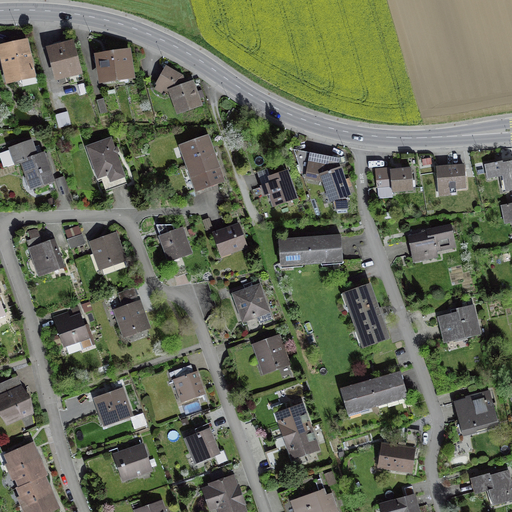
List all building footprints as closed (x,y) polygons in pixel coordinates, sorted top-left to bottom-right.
[(28,40),(0,46),(0,51),(8,86),(37,79),(28,40)] [(75,42),(49,48),(57,82),(84,75),(75,42)] [(131,51),(96,56),(100,85),(136,80),(131,51)] [(194,83),(166,68),(153,91),(172,102),(178,115),(202,108),(194,83)] [(103,102),(98,103),(101,116),(107,114),(103,102)] [(60,126),(71,123),(68,111),(56,114),(60,126)] [(180,146),(188,168),(217,158),(210,137),(180,146)] [(112,139),(86,148),(97,181),(107,178),(110,185),(126,179),(112,139)] [(21,164),(39,157),(33,142),(11,150),(16,165),(21,164)] [(340,161),(296,153),(306,181),(323,185),(329,204),(352,197),(342,169),(338,170),(340,161)] [(46,155),(39,157),(21,164),(31,192),(56,183),(46,155)] [(225,182),(217,158),(188,168),(195,192),(225,182)] [(504,164),(486,167),(489,181),(504,178),(507,194),(511,192),(511,165),(505,167),(504,164)] [(465,167),(438,168),(439,198),(457,197),(457,191),(467,191),(465,167)] [(392,170),(376,171),(378,190),(394,189),(394,194),(414,192),(412,170),(392,172),(392,170)] [(272,184),(262,187),(265,198),(271,196),(275,208),(299,200),(289,172),(270,179),(272,184)] [(65,179),(56,182),(62,198),(70,195),(65,179)] [(349,204),(335,205),(336,213),(350,212),(349,204)] [(511,205),(501,208),(505,229),(511,227),(511,205)] [(208,221),(202,223),(206,234),(212,231),(208,221)] [(240,226),(215,234),(223,258),(248,250),(240,226)] [(438,261),(437,256),(457,251),(451,226),(426,232),(426,235),(408,239),(413,266),(438,261)] [(79,229),(66,234),(72,251),(85,246),(79,229)] [(184,229),(159,237),(168,263),(193,255),(184,229)] [(39,232),(30,235),(32,242),(27,243),(39,279),(61,271),(51,242),(43,245),(39,232)] [(117,235),(91,244),(100,272),(126,263),(117,235)] [(342,237),(281,241),(283,267),(344,263),(342,237)] [(260,285),(233,295),(244,324),(271,314),(260,285)] [(372,285),(343,295),(362,350),(391,341),(372,285)] [(118,296),(123,309),(140,302),(135,289),(118,296)] [(229,298),(215,302),(219,314),(233,310),(229,298)] [(141,302),(140,302),(123,309),(114,312),(124,340),(152,330),(141,302)] [(459,314),(439,319),(446,345),(482,336),(475,307),(459,310),(459,314)] [(69,314),(55,319),(65,349),(90,340),(81,315),(71,319),(69,314)] [(280,336),(253,346),(264,376),(291,366),(280,336)] [(198,373),(174,381),(182,404),(206,396),(198,373)] [(402,374),(341,391),(348,416),(409,399),(402,374)] [(19,380),(0,387),(0,391),(4,399),(24,390),(19,380)] [(4,399),(0,400),(0,417),(6,431),(39,416),(27,389),(24,390),(4,399)] [(123,390),(94,400),(105,429),(133,418),(123,390)] [(466,401),(455,404),(464,438),(500,428),(491,392),(465,399),(466,401)] [(277,415),(285,438),(312,429),(304,406),(277,415)] [(183,420),(189,431),(207,421),(201,410),(183,420)] [(320,452),(312,429),(285,438),(293,461),(320,452)] [(210,430),(185,440),(196,466),(221,455),(210,430)] [(5,467),(9,476),(42,461),(34,445),(5,458),(8,465),(5,467)] [(418,451),(383,445),(379,469),(414,475),(418,451)] [(144,446),(114,456),(123,483),(154,473),(144,446)] [(49,478),(42,461),(9,476),(12,484),(16,482),(20,491),(47,478),(49,478)] [(491,475),(472,480),(476,495),(490,492),(494,507),(511,502),(511,478),(510,472),(492,477),(491,475)] [(333,473),(325,476),(329,487),(337,484),(333,473)] [(209,489),(204,490),(212,511),(214,511),(218,511),(247,511),(246,507),(248,506),(241,487),(239,487),(235,477),(209,486),(209,489)] [(21,508),(54,493),(47,478),(20,491),(18,492),(20,497),(17,498),(21,508)] [(325,491),(292,503),(295,511),(337,511),(332,496),(328,497),(325,491)] [(54,493),(21,508),(22,511),(56,511),(61,510),(54,493)] [(420,511),(416,495),(380,505),(382,511),(420,511)] [(135,511),(166,511),(163,502),(135,511)]
